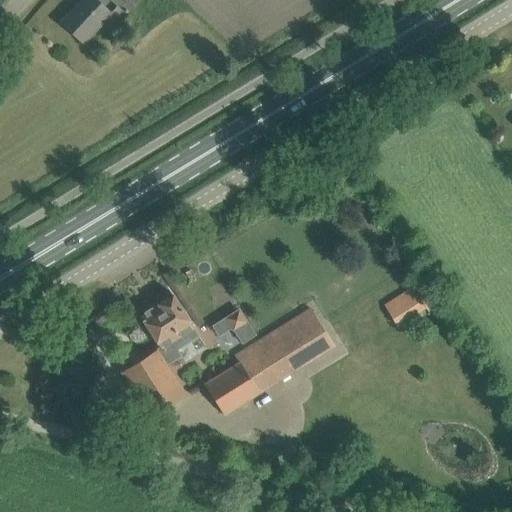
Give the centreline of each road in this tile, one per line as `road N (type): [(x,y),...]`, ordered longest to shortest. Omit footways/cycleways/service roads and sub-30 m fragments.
road 1 (unclassified): [(0,324),(511,9)]
road 2 (primary): [(0,277),(459,0)]
road 3 (unclassified): [(329,511),(0,414)]
